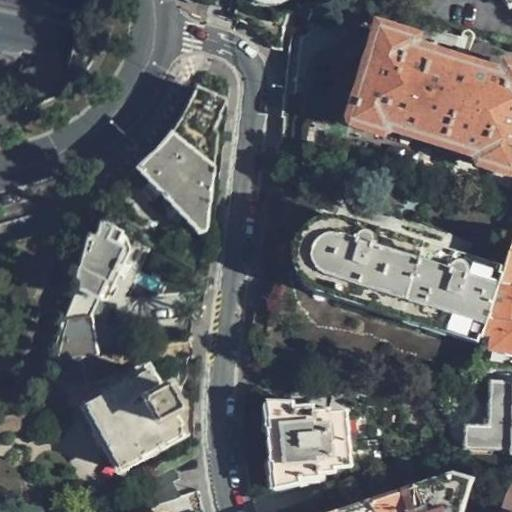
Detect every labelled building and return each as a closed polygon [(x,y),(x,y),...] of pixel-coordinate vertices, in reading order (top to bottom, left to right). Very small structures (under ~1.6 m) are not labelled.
[(415,43),(383,33),(357,121),(360,122),(359,127),(382,133),(384,129),(389,131),(389,127),(484,157),(484,161),(486,162),(487,167),(509,174),(511,172),(511,170),(511,73),(510,73),(507,82),(470,71),(470,67),(451,61),(451,64),(413,53),(415,43)] [(156,148),(133,171),(134,174),(127,183),(139,197),(141,195),(152,205),(158,197),(198,236),(204,233),(215,139),(213,137),(214,134),(212,132),(219,119),(217,118),(223,103),(193,90),(177,122),(174,127),(156,148)] [(122,234),(97,222),(92,237),(86,234),(65,269),(65,270),(75,289),(71,298),(68,306),(63,322),(90,323),(99,300),(96,298),(104,283),(106,283),(121,249),(116,246),(122,234)] [(481,338),(500,276),(339,228),(330,228),(321,230),(316,233),(310,239),(304,247),(303,252),(301,262),(302,271),(306,280),(311,286),(315,290),(340,296),(341,293),(466,331),(466,333),(470,333),(481,338)] [(511,251),(500,288),(511,289),(511,251)] [(511,325),(511,289),(500,288),(490,322),(511,325)] [(90,323),(63,322),(59,335),(58,340),(86,337),(90,323)] [(511,325),(490,322),(484,342),(489,342),(492,343),(492,353),(511,356),(511,325)] [(86,337),(58,340),(53,361),(81,358),(81,354),(86,337)] [(81,358),(53,361),(45,388),(43,396),(44,412),(45,414),(70,411),(68,391),(85,387),(81,358)] [(175,412),(163,388),(156,392),(145,373),(81,408),(117,471),(180,435),(169,415),(175,412)] [(466,451),(511,451),(511,384),(489,384),(490,428),(466,429),(466,451)] [(352,472),(356,499),(368,496),(425,477),(419,410),(301,391),(294,406),(267,402),(270,430),(268,431),(271,464),(274,464),(276,491),(302,487),(301,482),(319,481),(320,477),(336,476),(336,473),(352,472)] [(0,433),(40,427),(39,412),(3,417),(0,417),(0,433)] [(145,495),(151,508),(179,497),(173,483),(181,479),(174,464),(145,478),(150,492),(145,495)] [(394,500),(371,507),(373,511),(462,511),(470,485),(454,480),(394,500)] [(511,511),(511,492),(510,492),(503,511),(511,511)]
